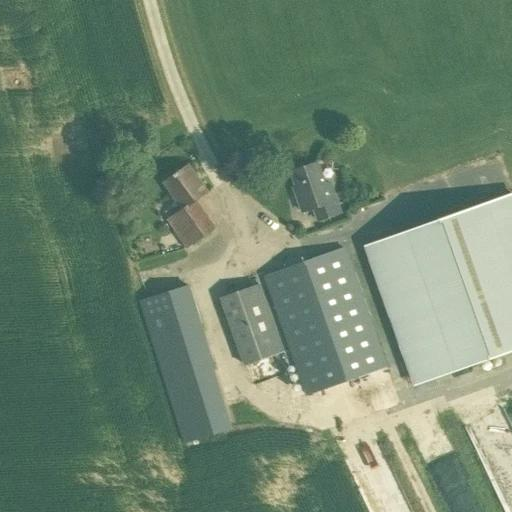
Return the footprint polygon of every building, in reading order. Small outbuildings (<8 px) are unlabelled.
[(325,185),(317,163),(291,172),(299,194),(297,195),(303,212),(314,208),(319,221),(341,213),(330,183),(325,185)] [(187,247),(215,226),(197,200),(207,193),(189,166),(165,183),(184,210),(182,212),(168,220),(187,247)] [(414,385),(511,350),(511,193),(365,246),(414,385)] [(305,396),(388,367),(345,246),(262,276),(305,396)] [(244,366),(285,351),(261,284),(219,298),(244,366)] [(184,445),(234,429),(215,370),(216,370),(189,285),(138,301),(184,445)] [(448,501),(469,495),(452,443),(431,449),(448,501)]
